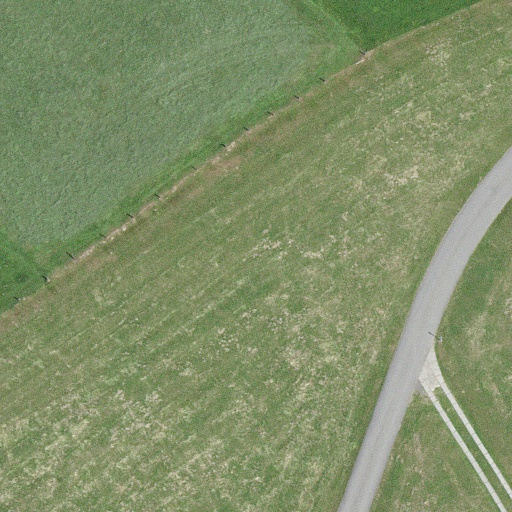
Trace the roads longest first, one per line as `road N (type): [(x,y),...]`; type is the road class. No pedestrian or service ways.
road 1 (unclassified): [(511,173),(441,276),(355,511)]
road 2 (track): [(417,348),(511,498)]
